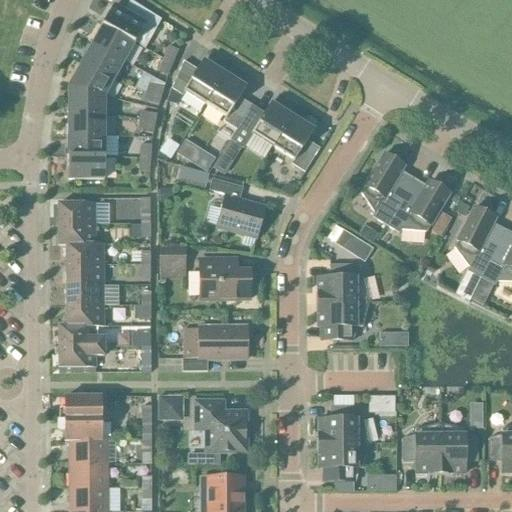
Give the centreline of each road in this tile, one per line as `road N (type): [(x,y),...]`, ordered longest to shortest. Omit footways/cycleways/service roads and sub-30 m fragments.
road 1 (residential): [(291,506),(291,265),(298,230),(387,84)]
road 2 (residential): [(291,506),(511,507)]
road 3 (residential): [(34,351),(34,141)]
road 4 (tertiary): [(387,84),(252,0)]
road 5 (residential): [(34,141),(50,48),(69,0)]
road 6 (tertiary): [(511,154),(387,84)]
